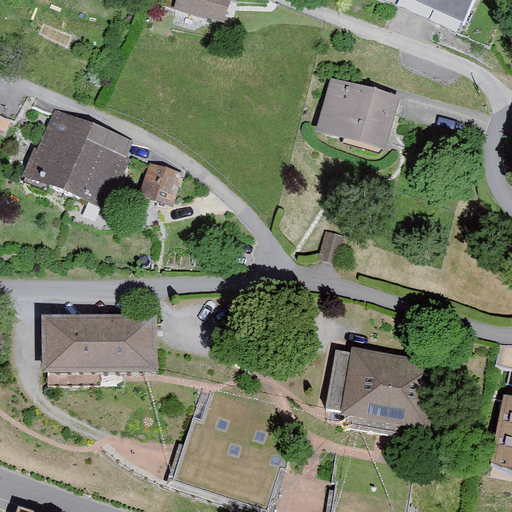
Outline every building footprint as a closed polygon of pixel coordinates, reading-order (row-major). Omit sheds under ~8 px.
[(179,0),(176,17),(228,29),(234,0),(179,0)] [(390,0),(467,35),(483,0),(390,0)] [(404,101),(335,79),(316,140),(385,161),(404,101)] [(105,210),(134,143),(56,110),(27,177),(105,210)] [(185,180),(153,167),(141,198),(173,211),(185,180)] [(318,260),(338,266),(346,237),(326,232),(318,260)] [(158,316),(43,317),(43,375),(159,373),(158,316)] [(441,365),(353,349),(341,416),(429,432),(441,365)] [(511,401),(501,400),(486,475),(511,480),(511,401)]
